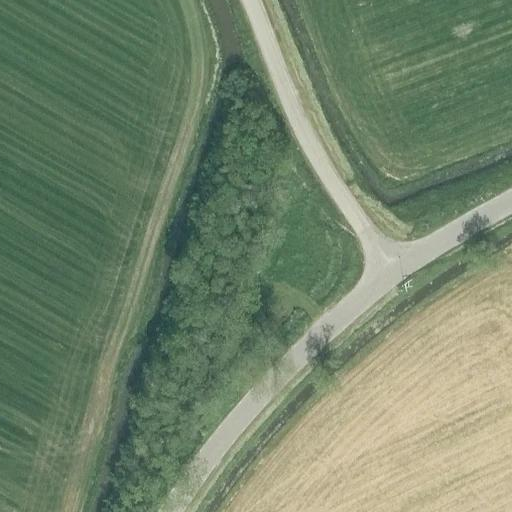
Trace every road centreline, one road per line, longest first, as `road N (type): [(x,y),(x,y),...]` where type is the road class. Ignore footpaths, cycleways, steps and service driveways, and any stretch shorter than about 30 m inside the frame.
road 1 (tertiary): [(175,511),(236,423),(303,349),(391,276)]
road 2 (tertiary): [(391,276),(304,133),(252,0)]
road 3 (tertiary): [(391,276),(511,202)]
